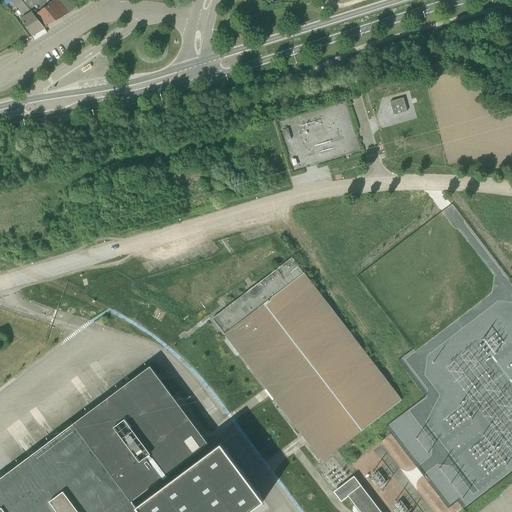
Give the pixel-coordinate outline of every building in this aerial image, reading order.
[(44,29),(21,0),(3,0),(4,1),(6,5),(11,2),(16,9),(15,10),(19,16),(20,15),(19,16),(32,36),(44,29)] [(21,0),(44,29),(77,8),(70,0),(21,0)] [(0,39),(13,31),(0,9),(0,39)] [(80,37),(83,41),(94,35),(91,30),(80,37)] [(391,98),(394,113),(407,111),(405,96),(391,98)] [(401,400),(291,258),(212,319),(322,462),(401,400)] [(0,511),(138,511),(135,507),(130,500),(207,444),(149,367),(0,477),(0,511)] [(220,445),(135,507),(138,511),(249,511),(263,502),(220,445)] [(381,511),(352,473),(340,482),(363,511),(381,511)]
